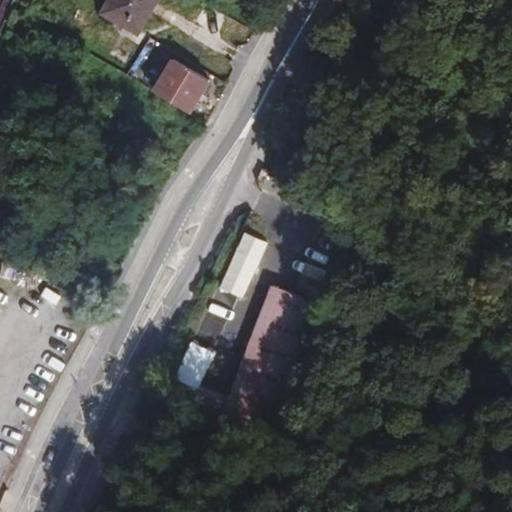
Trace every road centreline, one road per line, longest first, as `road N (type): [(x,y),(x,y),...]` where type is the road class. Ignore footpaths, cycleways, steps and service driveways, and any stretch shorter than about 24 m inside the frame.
road 1 (secondary): [(258,107),(173,226),(39,511)]
road 2 (secondary): [(66,511),(129,372),(209,233),(258,107)]
road 3 (secondary): [(318,0),(258,107)]
